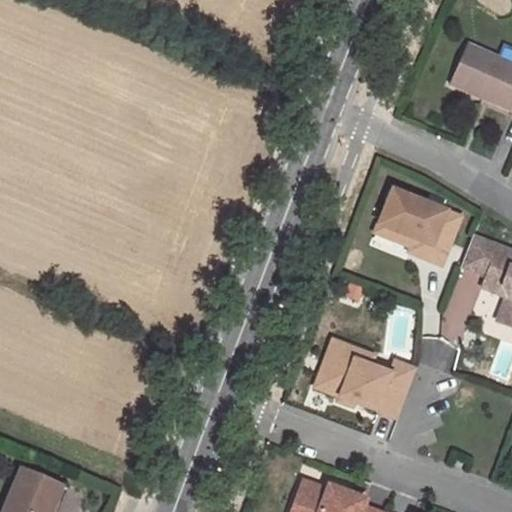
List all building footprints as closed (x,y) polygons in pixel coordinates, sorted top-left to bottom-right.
[(485,94),(511,105),(511,116),(511,119),(511,65),(498,60),(466,46),(448,87),(482,102),(485,94)] [(498,60),(511,65),(511,50),(504,47),(498,60)] [(482,102),(511,114),(511,105),(485,94),(482,102)] [(439,265),(458,218),(390,190),(376,225),(413,240),(410,248),(408,253),(439,265)] [(413,240),(376,225),(373,233),(410,248),(413,240)] [(511,252),(472,238),(461,269),(486,278),(485,282),(501,289),(506,298),(497,322),(511,327),(511,252)] [(482,289),(506,298),(501,289),(485,282),(482,289)] [(352,362),(368,367),(372,357),(330,343),(327,351),(353,360),(352,362)] [(397,419),(414,370),(392,362),(388,374),(368,367),(352,362),(353,360),(327,351),(313,390),(338,398),(352,403),(397,419)] [(352,403),(338,398),(337,403),(350,408),(352,403)] [(19,473),(2,511),(48,511),(58,490),(19,473)]
